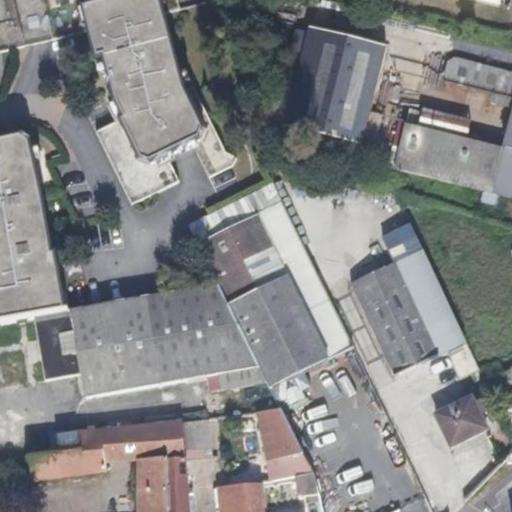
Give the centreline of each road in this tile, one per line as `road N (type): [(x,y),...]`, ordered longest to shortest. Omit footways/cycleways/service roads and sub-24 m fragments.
road 1 (unknown): [(0,124),(73,137),(127,243),(131,258),(122,275),(60,285)]
road 2 (unknown): [(412,511),(341,402)]
